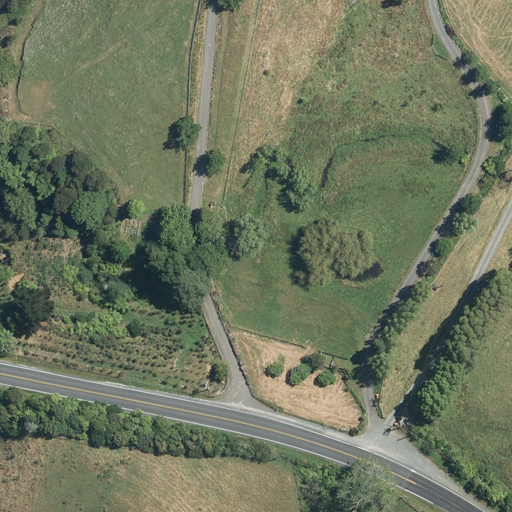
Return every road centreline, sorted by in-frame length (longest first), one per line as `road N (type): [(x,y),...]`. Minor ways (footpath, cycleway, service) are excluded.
road 1 (secondary): [(0,371),(313,444),(375,464),(465,511)]
road 2 (unknown): [(248,425),(195,241),(212,0)]
